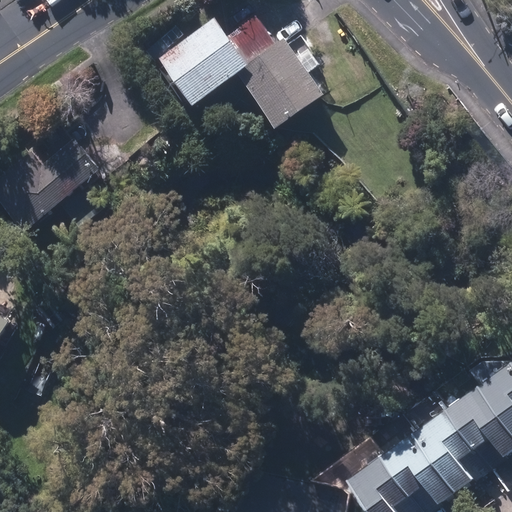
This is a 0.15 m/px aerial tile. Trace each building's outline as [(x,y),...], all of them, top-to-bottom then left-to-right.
[(222,18),(165,59),(199,105),(242,74),(283,130),(332,95),(290,38),(280,44),(260,17),(235,35),(222,18)] [(91,184),(109,169),(83,137),(51,164),(39,150),(0,182),(0,190),(33,231),(66,204),(87,228),(111,209),(91,184)] [(0,351),(19,320),(0,309),(0,351)] [(511,366),(485,386),(511,423),(511,366)] [(453,409),(481,451),(499,438),(511,456),(511,423),(485,386),(453,409)] [(421,432),(463,492),(494,471),(481,451),(453,409),(421,432)] [(387,456),(416,496),(431,485),(445,505),(463,492),(421,432),(387,456)] [(357,454),(332,472),(342,486),(367,468),(357,454)] [(379,511),(427,511),(416,496),(387,456),(356,478),(379,511)]
